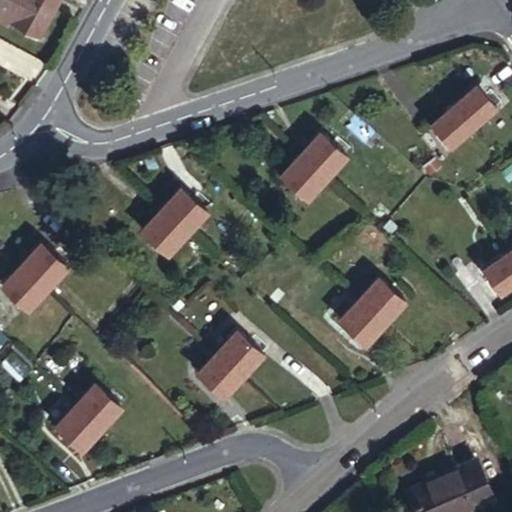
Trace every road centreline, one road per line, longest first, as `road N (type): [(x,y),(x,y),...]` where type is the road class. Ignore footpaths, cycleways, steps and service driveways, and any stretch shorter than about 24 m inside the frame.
road 1 (residential): [(35,131),(118,136),(430,35),(476,5)]
road 2 (residential): [(71,511),(250,446),(322,476)]
road 3 (residential): [(511,325),(384,419),(322,476)]
road 4 (residential): [(35,131),(113,0)]
